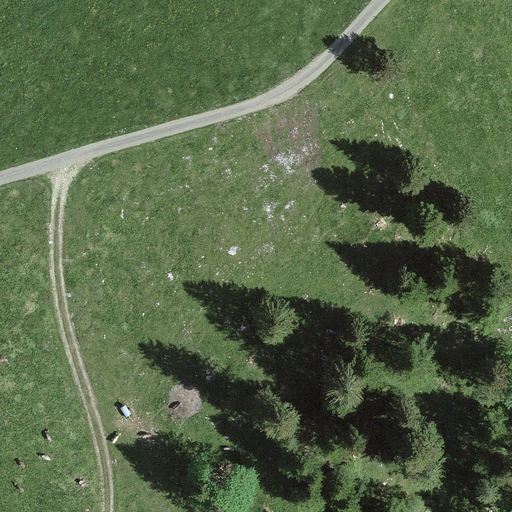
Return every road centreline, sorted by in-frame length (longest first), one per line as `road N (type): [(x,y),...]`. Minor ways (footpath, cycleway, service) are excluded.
road 1 (unclassified): [(0,176),(272,98),(308,75),(382,0)]
road 2 (track): [(106,511),(101,449),(59,302),(56,219),(66,156)]
